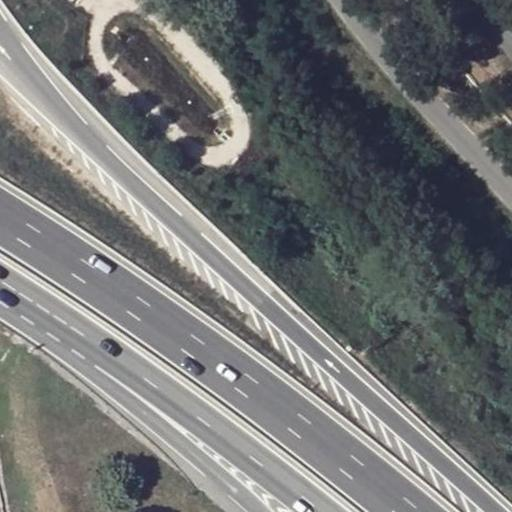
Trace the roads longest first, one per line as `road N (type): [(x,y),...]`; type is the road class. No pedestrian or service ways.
road 1 (motorway): [(497,511),(66,120),(0,49)]
road 2 (motorway): [(410,511),(116,282),(0,207)]
road 3 (motorway): [(71,338),(306,511)]
road 4 (motorway): [(71,338),(259,511)]
road 5 (unclassified): [(511,190),(348,0)]
